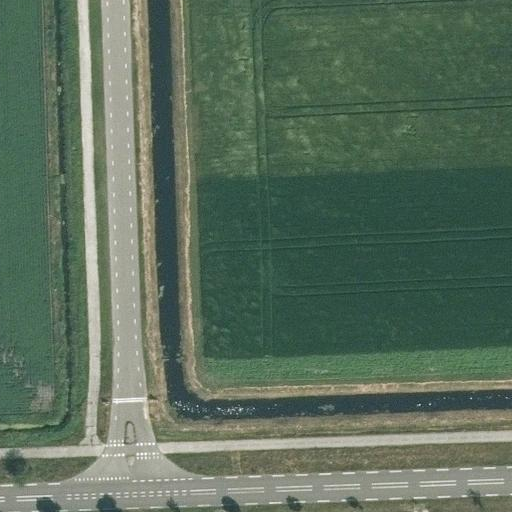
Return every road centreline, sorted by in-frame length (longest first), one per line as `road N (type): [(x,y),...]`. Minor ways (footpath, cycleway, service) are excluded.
road 1 (unclassified): [(129,399),(114,0)]
road 2 (tertiary): [(511,479),(148,491)]
